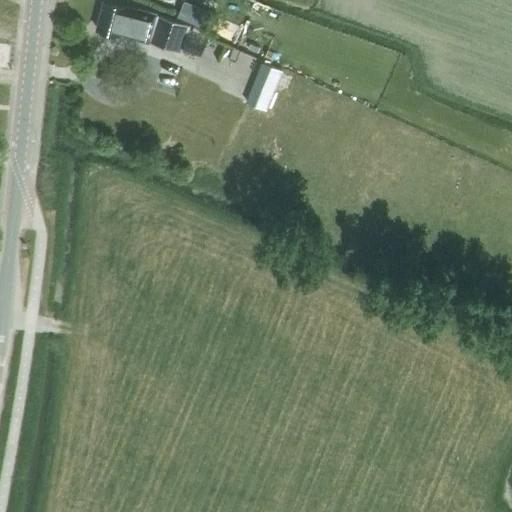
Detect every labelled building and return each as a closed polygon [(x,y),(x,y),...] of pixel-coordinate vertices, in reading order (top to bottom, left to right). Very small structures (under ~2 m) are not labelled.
[(155,13),(155,12),(137,7),(137,8),(106,0),(102,0),(96,28),(148,41),(155,13)] [(205,29),(212,13),(183,0),(177,16),(205,29)] [(188,29),(189,24),(155,13),(148,41),(179,50),(181,45),(201,52),(207,37),(188,29)] [(264,61),(253,56),(248,69),(258,74),(264,61)] [(248,97),(269,106),(287,66),(266,57),(248,97)]
